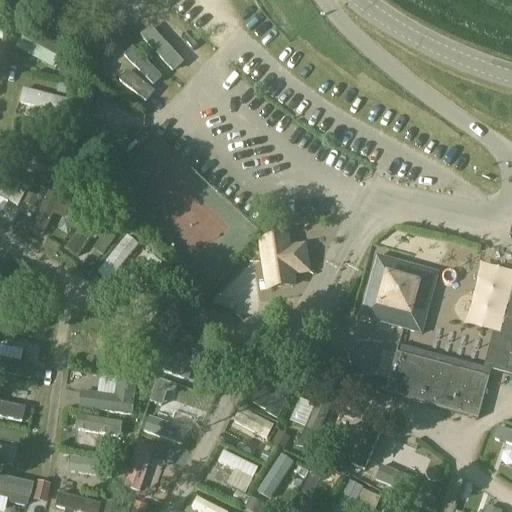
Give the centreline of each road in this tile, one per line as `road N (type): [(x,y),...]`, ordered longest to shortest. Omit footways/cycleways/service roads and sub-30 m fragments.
road 1 (unknown): [(474,213),(313,112),(231,44),(216,49),(188,89)]
road 2 (residential): [(511,157),(403,81),(336,22),(325,0)]
road 3 (unknown): [(188,89),(167,107),(169,131),(228,187),(262,199),(276,197),(294,178)]
road 4 (tertiary): [(354,0),(401,32),(511,80)]
